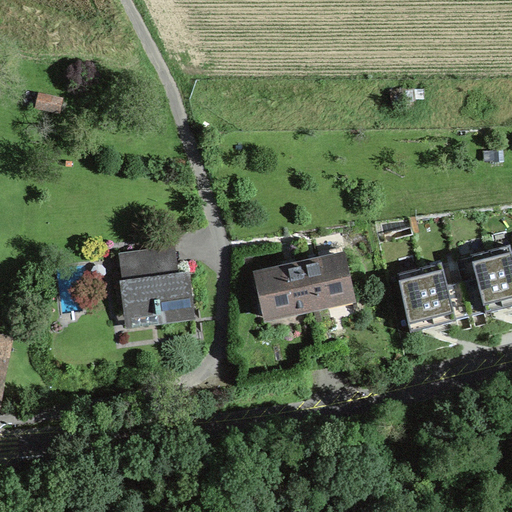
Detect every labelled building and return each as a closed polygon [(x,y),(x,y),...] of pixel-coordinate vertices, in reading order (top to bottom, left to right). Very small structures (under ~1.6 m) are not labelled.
[(55,97),(40,94),(37,107),(52,110),(52,109),(55,97)] [(511,252),(510,245),(490,250),(505,308),(507,308),(511,306),(511,252)] [(462,281),(471,316),(485,312),(485,313),(502,309),(505,308),(490,250),(471,255),(476,277),(462,281)] [(120,254),(123,281),(120,281),(124,310),(156,306),(158,322),(169,321),(194,317),(189,272),(178,274),(176,263),(175,263),(139,268),(137,252),(120,254)] [(310,263),(302,264),(312,309),(353,300),(343,255),(310,263)] [(456,319),(471,316),(462,281),(447,285),(442,263),(422,268),(437,326),(439,325),(456,321),(456,319)] [(271,318),(312,309),(302,264),(277,270),(261,273),(266,296),(268,296),(273,315),(270,316),(271,318)] [(434,326),(437,326),(422,268),(397,274),(410,332),(434,326)] [(0,392),(10,338),(0,335),(0,392)]
